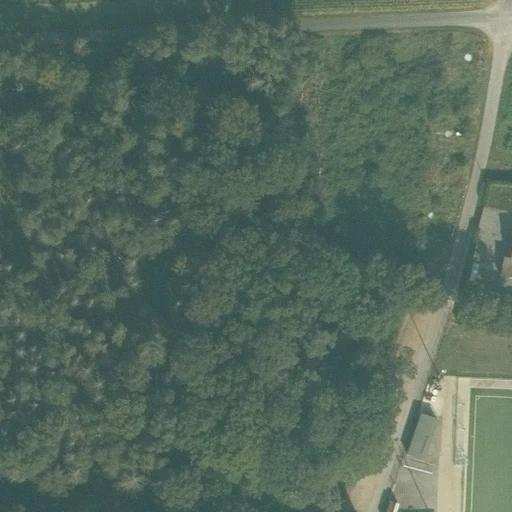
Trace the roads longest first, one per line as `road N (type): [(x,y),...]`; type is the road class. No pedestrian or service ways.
road 1 (unclassified): [(371,511),(444,296),(484,147),(504,20)]
road 2 (unclassified): [(504,20),(0,41)]
